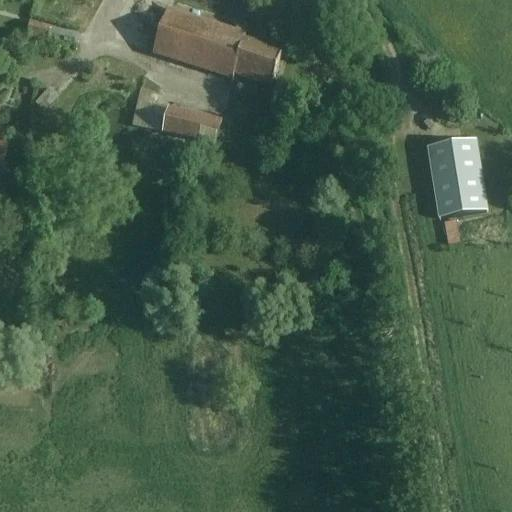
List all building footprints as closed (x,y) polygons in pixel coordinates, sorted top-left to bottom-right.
[(169,10),(154,56),(233,81),(235,75),(272,87),(283,52),(244,39),(246,33),(257,36),(264,13),(253,10),(247,30),(237,26),(235,32),(169,10)] [(124,32),(140,37),(146,19),(130,14),(124,32)] [(46,42),(49,29),(28,23),(25,36),(46,42)] [(41,101),(53,88),(45,80),(32,92),(41,101)] [(346,132),(349,117),(336,114),(339,103),(329,101),(327,113),(326,112),(323,127),(346,132)] [(216,147),(223,122),(171,109),(165,134),(216,147)] [(476,142),(428,150),(439,221),(487,214),(476,142)]
